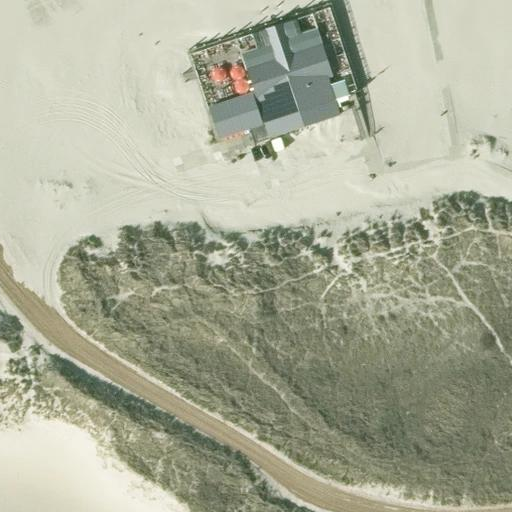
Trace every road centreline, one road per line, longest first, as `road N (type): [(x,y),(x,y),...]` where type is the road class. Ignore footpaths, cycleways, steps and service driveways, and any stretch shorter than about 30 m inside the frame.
road 1 (track): [(432,511),(346,490),(142,385),(50,323),(2,221)]
road 2 (track): [(458,156),(427,0)]
